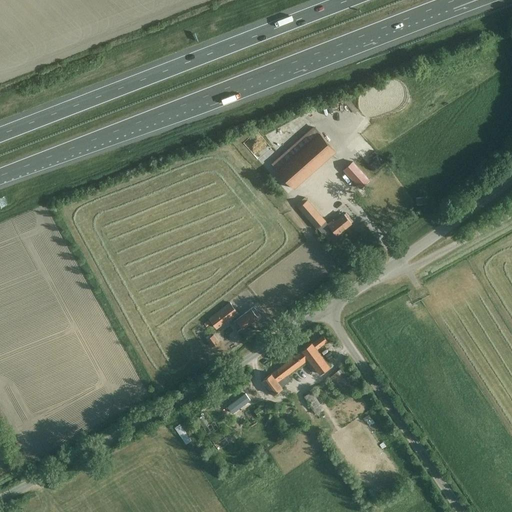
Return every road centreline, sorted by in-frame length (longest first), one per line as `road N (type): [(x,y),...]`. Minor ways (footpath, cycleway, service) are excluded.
road 1 (motorway): [(0,174),(447,2)]
road 2 (motorway): [(350,0),(0,135)]
road 3 (unclassified): [(0,497),(324,308)]
road 4 (unclassified): [(459,511),(324,308)]
road 5 (unclassified): [(382,271),(511,173)]
road 6 (unclassified): [(382,271),(414,265),(511,214)]
